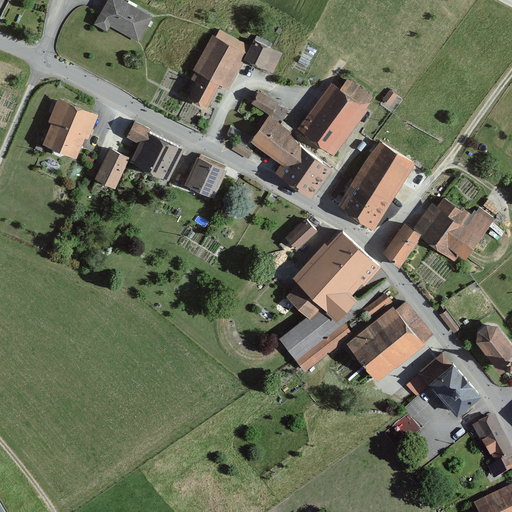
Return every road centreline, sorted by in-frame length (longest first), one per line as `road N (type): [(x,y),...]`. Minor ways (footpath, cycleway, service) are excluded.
road 1 (residential): [(41,58),(106,87),(348,230),(390,265),(462,354),(511,434)]
road 2 (track): [(511,73),(428,181)]
